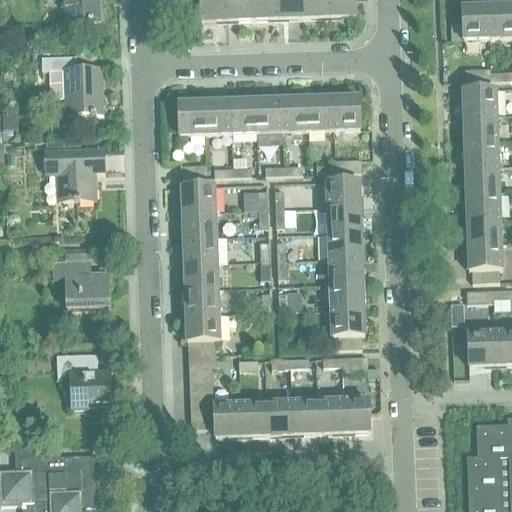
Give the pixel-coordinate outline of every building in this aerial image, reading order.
[(66,0),(67,27),(101,26),(100,0),(66,0)] [(176,0),(177,20),(201,19),(199,0),(176,0)] [(199,0),(201,19),(201,28),(228,27),(226,0),(199,0)] [(253,0),(226,0),(228,27),(254,26),(253,0)] [(277,0),(253,0),(254,26),(279,26),(277,0)] [(303,0),(277,0),(279,26),(305,25),(303,0)] [(329,0),(303,0),(305,25),(331,24),(329,0)] [(355,0),(329,0),(331,24),(357,23),(355,0)] [(511,9),(489,10),(491,45),(511,44),(511,9)] [(491,45),(489,10),(463,12),(464,46),(491,45)] [(65,76),(67,120),(105,119),(104,100),(102,100),(101,73),(78,74),(78,63),(42,64),(43,77),(65,76)] [(493,88),(492,79),(491,75),(465,76),(466,89),(493,88)] [(510,78),(492,79),(493,88),(510,87),(510,78)] [(464,94),(465,121),(498,120),(497,93),(464,94)] [(360,100),(332,101),(333,135),(361,134),(360,100)] [(332,101),(308,102),(309,135),(333,135),(332,101)] [(308,102),(281,103),(282,136),(309,135),(308,102)] [(281,103),(257,104),(258,137),(282,136),(281,103)] [(257,104),(230,105),(231,138),(258,137),(257,104)] [(230,105),(204,106),(205,139),(231,138),(230,105)] [(205,139),(204,106),(180,107),(182,140),(205,139)] [(465,121),(466,146),(499,145),(498,120),(465,121)] [(466,146),(467,173),(500,172),(499,145),(466,146)] [(96,177),(102,177),(102,156),(48,158),(49,178),(59,178),(59,189),(65,189),(65,204),(96,203),(96,177)] [(252,171),(252,160),(238,159),(237,171),(252,171)] [(336,169),(334,169),(335,178),(362,177),(362,164),(336,165),(336,169)] [(182,170),(183,183),(208,182),(207,169),(182,170)] [(335,178),(334,169),(318,169),(318,178),(335,178)] [(285,181),(285,172),(265,173),(266,181),(285,181)] [(303,172),(285,172),(285,181),(303,180),(303,172)] [(467,173),(468,198),(501,197),(500,172),(467,173)] [(234,182),(234,173),(214,174),(214,183),(234,182)] [(251,173),(234,173),(234,182),(252,182),(251,173)] [(328,187),(329,213),(362,212),(361,186),(328,187)] [(181,194),(182,220),(216,219),(215,193),(181,194)] [(275,197),(275,215),(285,215),(284,196),(275,197)] [(257,197),(258,216),(268,215),(267,197),(257,197)] [(468,198),(468,224),(501,223),(501,197),(468,198)] [(329,213),(330,239),(363,238),(362,212),(329,213)] [(268,215),(258,216),(259,235),(269,234),(268,215)] [(285,215),(275,215),(276,234),(285,234),(285,215)] [(182,220),(183,246),(217,245),(216,219),(182,220)] [(468,224),(469,249),(502,248),(501,223),(468,224)] [(330,239),(331,265),(364,264),(363,238),(330,239)] [(183,246),(184,272),(218,270),(217,245),(183,246)] [(277,248),(277,266),(286,266),(286,248),(277,248)] [(469,249),(470,275),(474,275),(474,287),(499,287),(499,274),(503,274),(502,248),(469,249)] [(260,249),(260,267),(269,267),(269,249),(260,249)] [(331,265),(332,289),(365,288),(364,264),(331,265)] [(286,266),(277,266),(278,285),(287,285),(286,266)] [(269,267),(260,267),(261,286),(269,285),(269,267)] [(54,271),(54,281),(54,284),(66,284),(67,317),(109,315),(108,281),(90,282),(90,270),(54,271)] [(184,272),(185,296),(219,295),(218,270),(184,272)] [(333,315),(366,314),(365,288),(332,289),(333,315)] [(185,296),(186,321),(219,320),(219,295),(185,296)] [(494,304),(494,295),(468,296),(468,307),(494,306),(494,304)] [(511,295),(494,295),(494,304),(511,304),(511,295)] [(261,300),(262,318),(270,318),(270,299),(261,300)] [(279,299),(279,318),(288,317),(287,299),(279,299)] [(468,328),(467,307),(456,308),(457,329),(468,328)] [(366,314),(333,315),(334,341),(336,341),(336,354),(364,354),(363,340),(367,340),(366,314)] [(189,361),(215,360),(216,360),(215,347),(220,347),(219,320),(186,321),(187,348),(189,348),(189,361)] [(511,335),(495,336),(496,369),(511,368),(511,335)] [(496,369),(495,336),(469,337),(470,370),(496,369)] [(90,408),(114,407),(113,376),(93,377),(92,359),(58,360),(59,387),(71,386),(72,414),(90,413),(90,408)] [(213,372),(216,372),(215,360),(189,361),(189,372),(213,372)] [(325,371),(342,370),(342,361),(325,362),(325,371)] [(342,370),(344,370),(344,374),(369,373),(369,361),(342,361),(342,370)] [(290,373),(290,364),(271,365),(272,374),(290,373)] [(308,364),(290,364),(290,373),(309,373),(308,364)] [(257,366),(238,366),(239,375),(258,375),(257,366)] [(213,372),(189,372),(190,385),(214,384),(213,372)] [(214,384),(190,385),(190,398),(214,397),(214,384)] [(190,398),(191,410),(214,410),(214,397),(190,398)] [(368,405),(343,406),(344,439),(369,438),(368,405)] [(343,406),(318,407),(319,440),(344,439),(343,406)] [(318,407),(291,408),(292,441),(319,440),(318,407)] [(265,408),(241,409),(242,443),(266,442),(265,408)] [(291,408),(265,408),(266,442),(292,441),(291,408)] [(215,422),(215,434),(215,443),(242,443),(241,409),(214,410),(215,422)] [(215,422),(214,410),(191,410),(191,423),(215,422)] [(215,434),(215,422),(191,423),(191,435),(215,434)] [(511,511),(511,423),(507,424),(507,431),(476,432),(477,463),(467,464),(468,511),(511,511)] [(95,511),(94,461),(61,462),(60,452),(13,454),(13,477),(0,477),(0,510),(20,510),(20,511),(95,511)]
